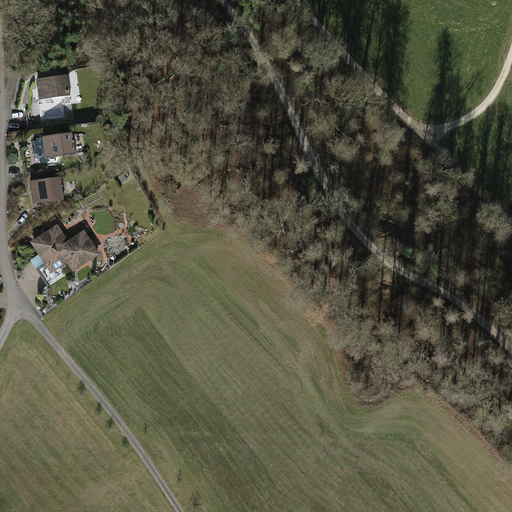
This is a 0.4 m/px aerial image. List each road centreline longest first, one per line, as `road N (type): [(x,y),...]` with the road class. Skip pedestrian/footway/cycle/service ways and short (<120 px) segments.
road 1 (track): [(220,0),(254,36),(343,218),(511,348)]
road 2 (track): [(297,0),(511,205)]
road 3 (track): [(432,133),(484,107),(511,45)]
